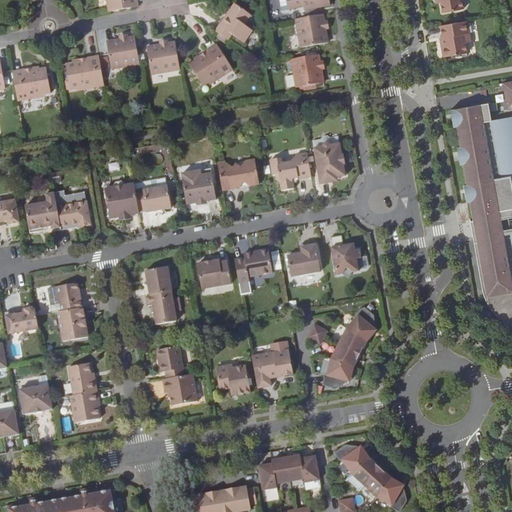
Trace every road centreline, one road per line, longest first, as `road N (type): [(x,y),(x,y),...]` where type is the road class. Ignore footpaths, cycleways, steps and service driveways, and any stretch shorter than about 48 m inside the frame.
road 1 (residential): [(410,195),(107,253)]
road 2 (tertiary): [(142,452),(408,405)]
road 3 (residential): [(107,253),(142,452)]
road 4 (tertiary): [(410,195),(375,0)]
road 5 (tertiary): [(437,360),(410,195)]
road 6 (tertiary): [(0,477),(142,452)]
